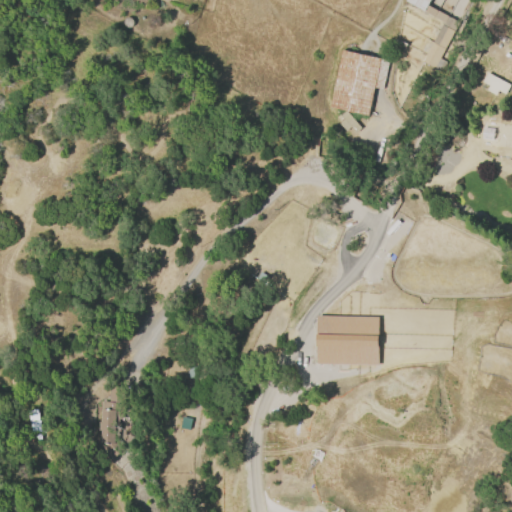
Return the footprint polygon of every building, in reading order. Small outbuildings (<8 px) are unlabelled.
[(404,0),(428,0),(426,5),(458,23),(438,59),(443,62),(438,72),(421,62),(443,22),(404,1),(404,0)] [(401,52),(395,48),(396,48),(391,45),(395,39),(399,42),(399,41),(406,45),(401,52)] [(328,107),(341,49),(389,60),(382,89),(374,87),(367,116),(328,107)] [(486,72),(509,85),(504,94),(498,91),(495,96),(485,91),(488,86),(481,82),(486,72)] [(345,111),(361,130),(354,135),(349,129),(345,133),(337,124),(342,120),(341,119),(338,121),(335,117),(338,114),(339,116),(345,111)] [(378,366),(378,345),(316,344),(316,364),(378,366)] [(98,442),(99,402),(107,403),(107,387),(123,387),(122,411),(120,411),(119,436),(124,446),(110,457),(98,442)]
